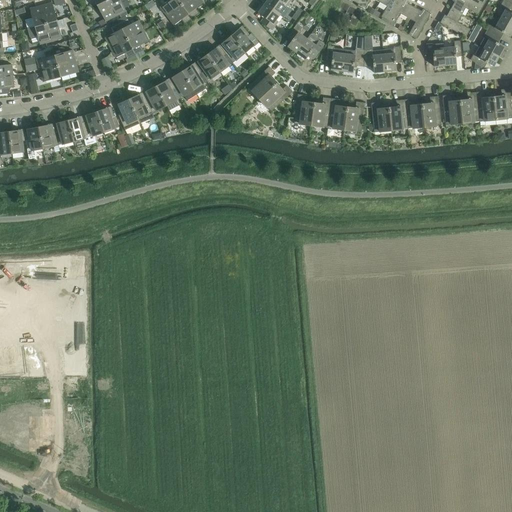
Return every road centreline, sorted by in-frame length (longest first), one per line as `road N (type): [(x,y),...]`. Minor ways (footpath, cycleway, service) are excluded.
road 1 (unclassified): [(0,219),(213,176),(339,195),(511,185)]
road 2 (residential): [(237,8),(307,81),(421,82)]
road 3 (residential): [(109,85),(237,8)]
